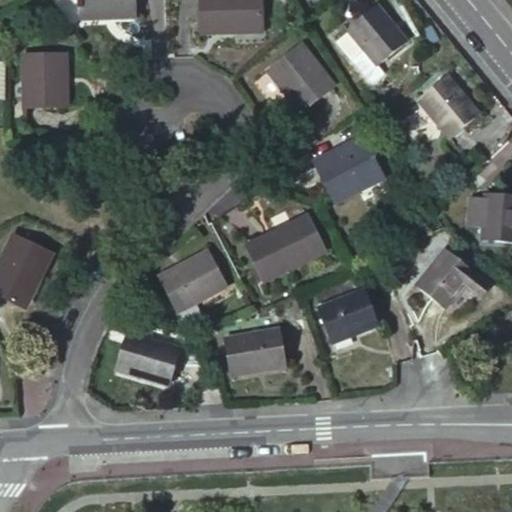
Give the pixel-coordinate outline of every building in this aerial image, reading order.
[(136,13),(136,0),(59,0),(72,19),(86,12),(136,13)] [(265,26),(264,0),(205,0),(206,28),(265,26)] [(382,69),(412,46),(384,9),(354,32),(370,53),(382,69)] [(334,89),(303,44),(270,66),(301,111),(334,89)] [(370,53),(357,63),(373,84),(378,85),(388,77),(382,69),(370,53)] [(66,108),(65,58),(28,59),(30,110),(66,108)] [(456,141),(485,118),(454,80),(425,104),(456,141)] [(340,213),(381,181),(360,153),(318,185),(340,213)] [(511,211),(487,209),(486,214),(483,241),(482,255),(511,258),(511,211)] [(486,214),(471,212),(468,239),(483,241),(486,214)] [(123,255),(136,243),(123,228),(109,240),(123,255)] [(0,291),(29,304),(54,250),(18,235),(0,272),(0,291)] [(263,300),(320,268),(303,236),(244,268),(263,300)] [(176,308),(224,281),(207,248),(158,274),(176,308)] [(476,310),(489,294),(446,261),(417,298),(447,321),(463,300),(476,310)] [(376,341),(360,308),(316,329),(332,363),(376,341)] [(171,379),(179,347),(127,335),(119,368),(171,379)] [(285,368),(279,336),(225,346),(231,378),(285,368)]
